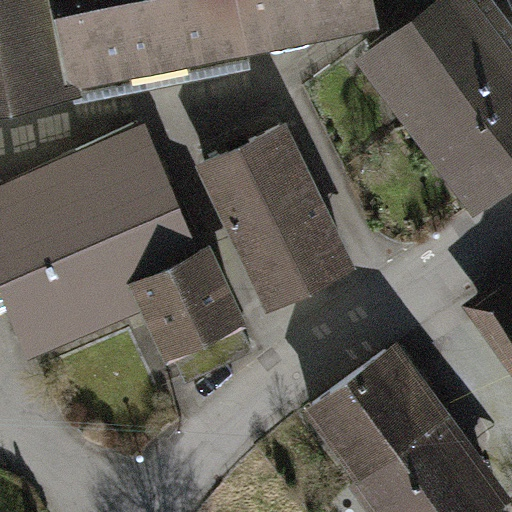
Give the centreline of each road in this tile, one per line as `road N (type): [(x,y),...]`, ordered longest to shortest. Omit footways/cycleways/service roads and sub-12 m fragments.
road 1 (residential): [(143,509),(272,382),(511,217)]
road 2 (residential): [(143,509),(0,419)]
